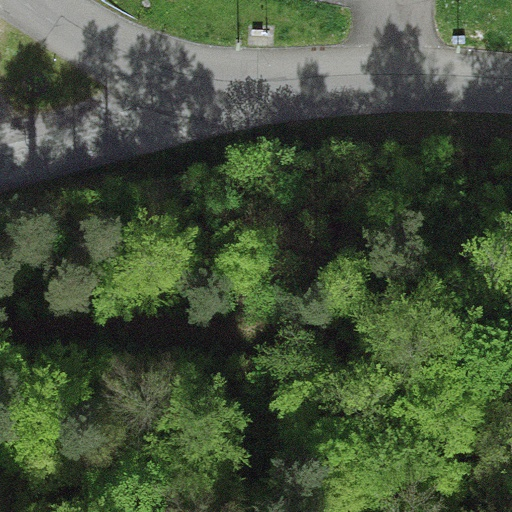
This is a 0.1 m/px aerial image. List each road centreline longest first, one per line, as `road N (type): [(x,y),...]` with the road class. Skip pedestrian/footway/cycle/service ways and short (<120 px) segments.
road 1 (track): [(0,332),(243,339),(365,357),(511,393)]
road 2 (tertiary): [(511,87),(416,76),(217,99)]
road 3 (residential): [(0,164),(217,99)]
road 4 (tertiary): [(217,99),(104,45),(35,0)]
